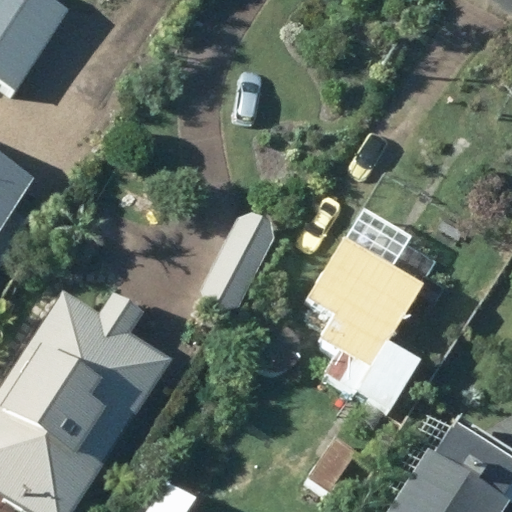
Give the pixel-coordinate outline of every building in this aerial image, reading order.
[(0,0),(0,92),(11,99),(57,20),(23,0),(0,0)] [(0,219),(22,185),(0,171),(0,219)] [(280,229),(246,210),(192,308),(227,327),(280,229)] [(353,223),(304,297),(331,315),(317,337),(339,353),(325,372),(386,413),(420,362),(387,340),(422,286),(392,266),(400,255),(353,223)] [(0,496),(25,511),(72,511),(168,361),(127,333),(141,311),(112,292),(97,313),(60,291),(0,385),(0,496)] [(499,511),(507,500),(426,449),(385,511),(499,511)]
